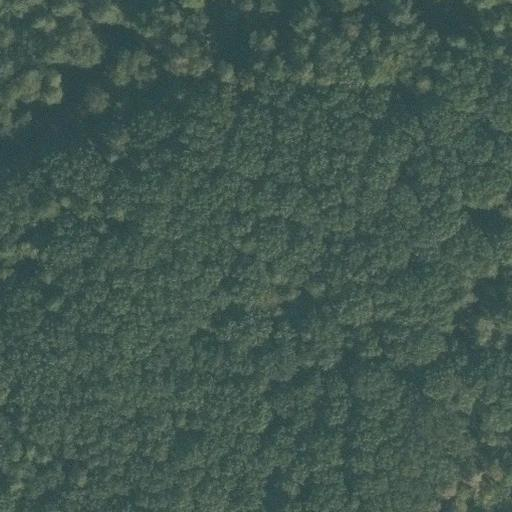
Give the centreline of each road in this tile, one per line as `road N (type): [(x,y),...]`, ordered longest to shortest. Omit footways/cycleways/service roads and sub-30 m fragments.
road 1 (track): [(277,0),(50,116)]
road 2 (track): [(50,116),(129,0)]
road 3 (track): [(414,0),(511,71)]
